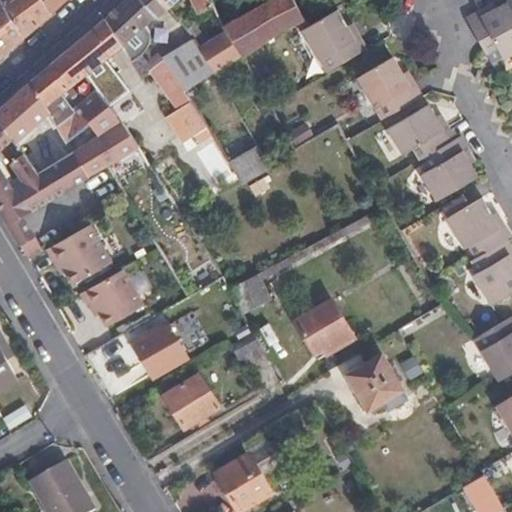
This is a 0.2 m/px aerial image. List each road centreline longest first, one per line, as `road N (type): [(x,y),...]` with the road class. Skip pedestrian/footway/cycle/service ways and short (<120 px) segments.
road 1 (residential): [(0,264),(148,511)]
road 2 (secondary): [(0,89),(100,0)]
